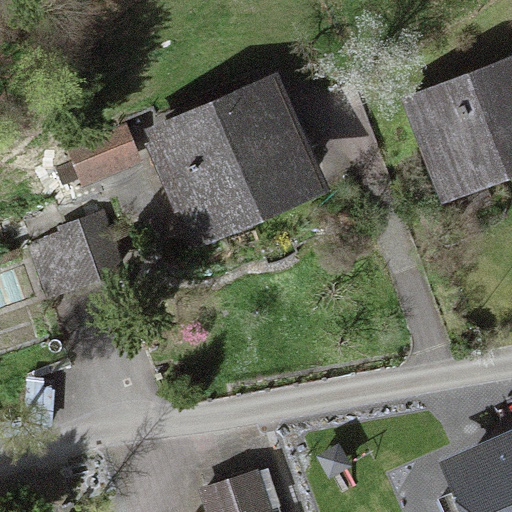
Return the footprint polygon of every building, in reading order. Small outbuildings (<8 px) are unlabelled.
[(438,176),(477,161),(485,180),(511,169),(511,58),(409,98),(438,176)] [(294,117),(279,124),(265,91),(170,132),(183,166),(166,174),(181,208),(196,199),(203,214),(213,218),(222,213),(224,210),(302,177),(301,175),(316,169),(294,117)] [(114,265),(97,219),(65,230),(55,200),(20,211),(47,290),(114,265)] [(511,511),(511,445),(460,468),(468,486),(440,499),(445,511),(511,511)] [(204,489),(211,511),(267,511),(255,473),(204,489)]
